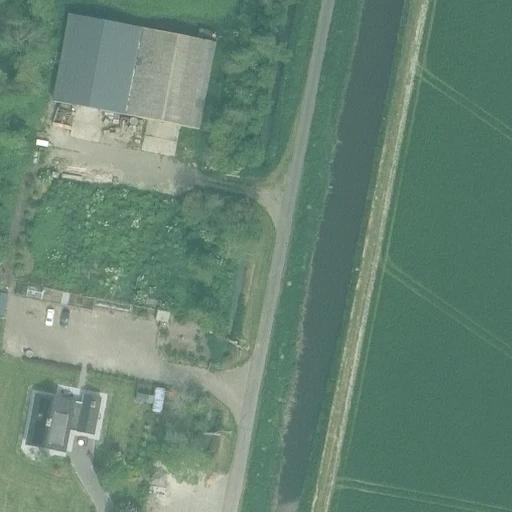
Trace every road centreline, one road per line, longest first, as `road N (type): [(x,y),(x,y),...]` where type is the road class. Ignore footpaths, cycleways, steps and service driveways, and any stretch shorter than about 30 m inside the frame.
road 1 (unclassified): [(227,511),(287,201)]
road 2 (unknown): [(287,201),(51,169)]
road 3 (track): [(287,201),(330,0)]
